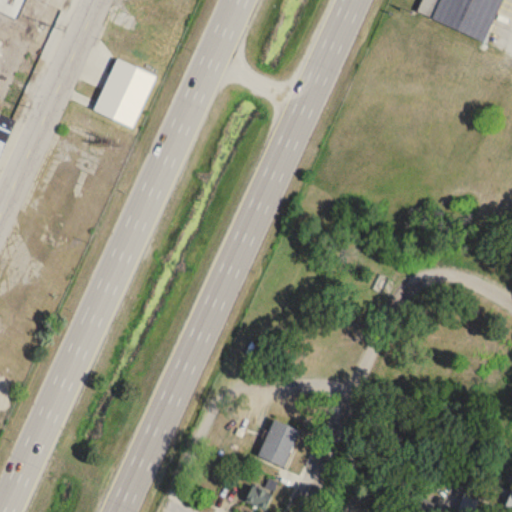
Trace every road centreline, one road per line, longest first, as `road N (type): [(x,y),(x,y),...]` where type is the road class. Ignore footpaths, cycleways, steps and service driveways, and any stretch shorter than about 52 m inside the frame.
road 1 (trunk): [(117,511),(353,0)]
road 2 (trunk): [(238,0),(3,511)]
road 3 (residential): [(429,273),(395,298),(301,511)]
road 4 (residential): [(96,0),(0,212)]
